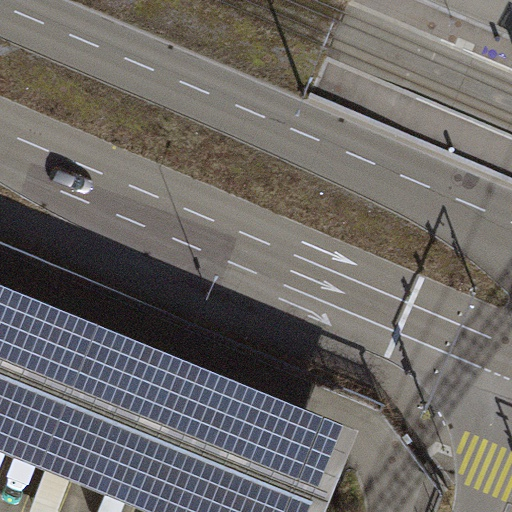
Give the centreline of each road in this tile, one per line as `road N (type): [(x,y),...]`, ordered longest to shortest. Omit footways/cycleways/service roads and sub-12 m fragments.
road 1 (primary): [(511,224),(0,7)]
road 2 (primary): [(0,134),(511,345)]
